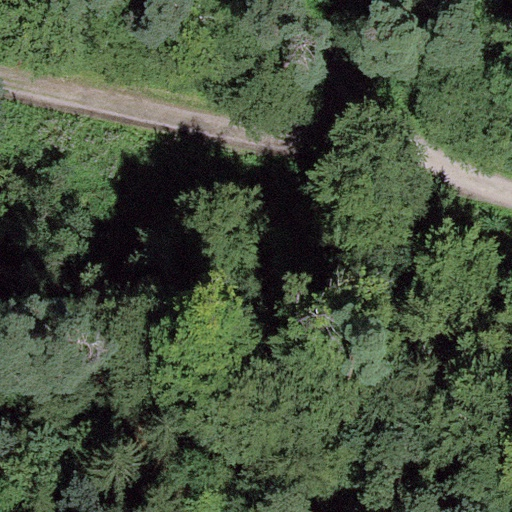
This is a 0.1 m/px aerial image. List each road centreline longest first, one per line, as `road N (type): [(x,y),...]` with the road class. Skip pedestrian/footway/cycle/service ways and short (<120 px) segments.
road 1 (track): [(0,79),(423,169)]
road 2 (track): [(276,0),(423,169),(511,189)]
